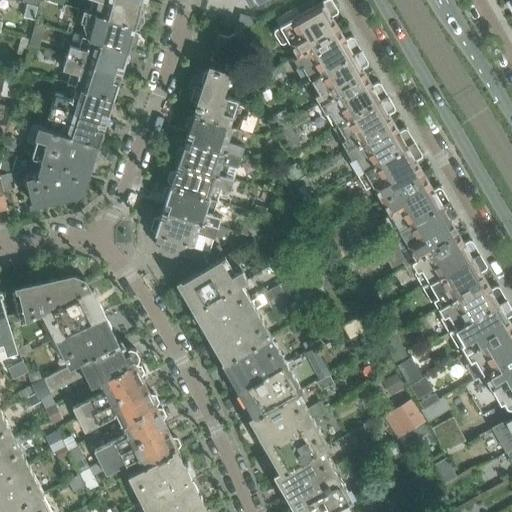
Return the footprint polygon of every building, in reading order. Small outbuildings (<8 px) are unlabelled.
[(86,9),(85,12),(95,15),(135,26),(138,27),(142,20),(143,20),(143,19),(142,10),(139,9),(142,2),(133,0),(92,0),(89,10),(86,9)] [(275,30),(274,31),(280,42),(284,42),(287,40),(298,58),(294,60),(341,33),(332,17),(332,16),(337,13),(338,10),(331,0),(324,0),(323,1),(300,14),(296,7),(282,15),(281,20),(283,26),(280,27),(275,30)] [(27,4),(24,17),(34,20),(38,6),(27,4)] [(65,5),(63,13),(76,17),(79,10),(65,5)] [(85,12),(82,21),(87,22),(83,38),(93,41),(128,51),(128,50),(131,51),(135,48),(138,39),(137,39),(136,35),(136,34),(133,33),(134,29),(135,26),(95,15),(85,12)] [(240,16),(234,36),(241,31),(259,21),(240,16)] [(30,39),(28,44),(34,46),(38,47),(44,25),(34,22),(31,34),(30,38),(30,39)] [(218,34),(212,53),(238,60),(239,60),(242,61),(247,44),(241,31),(234,36),(231,38),(218,34)] [(341,33),(294,60),(299,70),(297,71),(305,85),(362,51),(354,37),(351,37),(345,40),(345,39),(341,33)] [(21,37),(17,53),(25,56),(28,46),(28,45),(28,44),(30,39),(21,37)] [(71,48),(67,58),(120,75),(122,71),(123,67),(124,64),(128,61),(128,60),(129,60),(129,59),(129,58),(129,57),(129,56),(129,55),(129,54),(129,53),(128,52),(128,51),(93,41),(83,38),(78,50),(71,48)] [(45,51),(43,56),(56,60),(65,61),(66,58),(45,51)] [(362,51),(305,85),(312,97),(314,96),(320,106),(367,78),(362,68),(367,65),(368,62),(362,51)] [(210,66),(209,66),(232,72),(234,73),(238,60),(212,53),(210,66)] [(66,61),(64,70),(71,72),(68,84),(113,99),(114,96),(118,93),(118,92),(119,91),(119,90),(119,89),(119,88),(119,87),(119,86),(119,85),(118,84),(118,83),(119,79),(120,76),(120,75),(67,58),(66,61)] [(282,65),(272,70),(274,72),(275,75),(285,70),(283,67),(282,65)] [(196,87),(192,100),(198,102),(194,113),(230,126),(233,116),(239,100),(229,96),(225,95),(232,72),(209,66),(209,69),(204,71),(204,70),(201,79),(205,83),(203,89),(196,87)] [(20,77),(18,87),(26,90),(29,80),(20,77)] [(320,106),(313,110),(325,130),(333,126),(336,124),(338,127),(388,97),(380,83),(377,82),(372,85),(371,85),(367,78),(320,106)] [(56,95),(52,105),(105,122),(109,111),(110,111),(110,110),(111,110),(112,109),(113,108),(113,107),(114,106),(114,105),(114,104),(114,103),(114,102),(114,101),(113,100),(113,99),(68,84),(63,97),(56,95)] [(269,88),(261,93),(266,103),(275,98),(269,88)] [(3,97),(1,105),(6,106),(12,107),(14,99),(3,97)] [(336,124),(333,126),(334,129),(342,141),(347,151),(394,124),(388,114),(389,114),(394,111),(395,108),(388,97),(338,127),(336,124)] [(52,105),(49,117),(57,119),(52,132),(96,144),(98,145),(98,144),(99,143),(100,142),(101,142),(101,141),(102,141),(103,140),(103,139),(104,138),(104,137),(104,136),(104,135),(104,134),(104,133),(103,132),(103,131),(104,127),(105,123),(105,122),(52,105)] [(285,109),(273,115),(280,127),(289,123),(292,120),(285,109)] [(188,116),(185,125),(186,125),(189,129),(186,138),(241,156),(245,146),(237,143),(241,130),(239,129),(230,126),(194,113),(194,114),(189,116),(188,116)] [(242,120),(239,129),(241,130),(252,133),(254,124),(242,120)] [(289,123),(280,127),(292,150),(301,146),(289,123)] [(394,124),(347,151),(354,162),(351,164),(358,177),(365,173),(415,143),(407,129),(407,128),(404,128),(399,131),(398,131),(394,124)] [(31,126),(26,142),(36,145),(32,157),(40,160),(43,161),(86,174),(87,174),(87,172),(90,171),(92,165),(90,162),(94,149),(96,144),(52,132),(38,128),(31,126)] [(4,142),(3,148),(13,152),(16,138),(6,136),(4,142)] [(178,148),(175,156),(175,157),(178,161),(234,180),(241,156),(186,138),(183,146),(178,148)] [(274,140),(267,145),(273,156),(280,152),(274,140)] [(365,173),(358,177),(366,189),(372,185),(382,202),(425,177),(415,160),(416,160),(421,157),(421,154),(422,154),(415,143),(365,173)] [(4,152),(0,165),(0,168),(12,172),(17,155),(4,152)] [(37,174),(26,177),(32,203),(42,201),(49,199),(71,194),(73,193),(77,193),(81,189),(82,186),(84,184),(85,178),(86,174),(43,161),(37,174)] [(170,171),(167,180),(171,184),(170,185),(218,201),(222,187),(230,189),(232,184),(234,180),(178,161),(176,169),(170,171)] [(295,163),(282,170),(290,183),(302,175),(295,163)] [(425,177),(382,202),(389,214),(383,218),(393,235),(449,202),(441,187),(438,187),(433,190),(433,189),(432,189),(425,177)] [(165,187),(162,196),(165,200),(163,209),(218,227),(221,217),(213,215),(218,201),(170,185),(165,187)] [(449,202),(393,235),(400,248),(396,250),(406,267),(459,236),(450,220),(450,219),(456,216),(456,213),(449,202)] [(265,216),(267,208),(256,204),(254,212),(265,216)] [(283,205),(274,210),(280,221),(290,215),(283,205)] [(154,219),(151,227),(155,232),(155,233),(158,234),(156,240),(160,242),(159,246),(159,247),(162,251),(162,252),(171,255),(171,254),(175,253),(176,253),(177,252),(178,251),(181,241),(201,248),(208,250),(211,248),(215,237),(218,227),(163,209),(160,217),(159,217),(154,219)] [(299,214),(291,218),(297,227),(304,223),(299,214)] [(243,223),(239,234),(253,239),(257,228),(243,223)] [(218,227),(215,237),(226,240),(229,231),(218,227)] [(332,232),(322,238),(335,260),(345,255),(332,232)] [(302,233),(277,247),(283,257),(307,242),(302,233)] [(459,236),(406,267),(411,277),(416,274),(424,287),(430,284),(480,254),(472,240),(469,240),(464,243),(463,243),(459,236)] [(178,251),(177,252),(186,256),(197,260),(201,248),(181,241),(178,251)] [(197,260),(193,262),(198,271),(203,269),(225,256),(218,244),(211,248),(208,250),(201,248),(197,260)] [(198,271),(179,282),(180,284),(179,287),(183,292),(186,293),(192,304),(195,309),(241,283),(247,279),(242,269),(231,252),(225,256),(203,269),(198,271)] [(430,284),(424,287),(431,300),(433,299),(440,309),(486,282),(480,272),(481,272),(481,271),(486,268),(486,265),(480,254),(430,284)] [(29,285),(19,287),(25,320),(43,312),(89,288),(88,287),(86,283),(84,279),(73,275),(58,279),(55,277),(49,278),(47,281),(32,284),(29,285)] [(289,278),(278,284),(283,292),(283,293),(285,296),(286,296),(296,290),(289,278)] [(486,282),(440,309),(443,315),(440,316),(450,334),(457,330),(507,301),(499,286),(497,285),(490,289),(490,288),(486,282)] [(241,283),(195,309),(196,311),(195,314),(197,317),(198,320),(202,321),(209,333),(211,336),(256,309),(251,300),(241,283)] [(278,284),(263,294),(267,302),(283,292),(278,284)] [(89,288),(43,312),(55,339),(102,315),(101,313),(96,302),(95,299),(96,296),(93,290),(90,290),(89,288)] [(0,341),(3,341),(7,352),(17,349),(0,293),(0,341)] [(283,293),(278,296),(283,304),(285,307),(291,304),(286,296),(285,296),(283,293)] [(263,294),(251,300),(256,309),(268,302),(267,302),(263,294)] [(457,330),(450,334),(458,346),(461,345),(466,354),(511,326),(507,317),(511,314),(511,309),(507,301),(457,330)] [(256,309),(211,336),(212,337),(217,346),(219,349),(220,351),(219,355),(222,360),(225,361),(226,362),(270,336),(272,335),(256,309)] [(16,313),(7,315),(9,324),(19,321),(16,313)] [(102,315),(55,339),(69,366),(116,342),(115,341),(117,338),(114,332),(110,331),(109,327),(102,315)] [(511,326),(466,354),(472,364),(467,368),(474,381),(484,375),(511,358),(511,326)] [(365,331),(349,340),(354,349),(370,340),(365,331)] [(395,335),(383,343),(394,363),(407,356),(395,335)] [(226,362),(225,363),(226,365),(225,368),(228,373),(231,374),(232,376),(234,379),(239,386),(241,390),(286,363),(270,336),(226,362)] [(309,337),(298,343),(303,352),(314,346),(309,337)] [(69,366),(44,378),(50,391),(51,392),(85,374),(91,385),(100,381),(134,363),(138,361),(139,356),(136,349),(135,349),(130,348),(130,347),(126,349),(125,347),(121,340),(116,342),(69,366)] [(29,343),(18,348),(21,356),(32,351),(29,343)] [(315,347),(304,353),(318,379),(318,380),(329,374),(328,373),(315,347)] [(411,357),(397,365),(408,384),(422,376),(411,357)] [(511,358),(484,375),(501,405),(503,403),(506,407),(510,407),(511,405),(511,358)] [(20,361),(8,367),(13,377),(25,371),(20,361)] [(105,390),(73,407),(79,419),(145,384),(142,377),(139,372),(142,369),(140,365),(136,365),(135,364),(134,363),(100,381),(105,390)] [(286,363),(241,390),(246,399),(248,403),(249,405),(249,408),(252,414),(255,414),(256,415),(300,389),(286,363)] [(39,371),(29,375),(33,384),(42,379),(39,371)] [(396,372),(382,381),(390,395),(405,387),(396,372)] [(329,375),(316,382),(321,390),(334,383),(329,375)] [(425,376),(409,385),(418,399),(433,390),(425,376)] [(33,384),(30,385),(35,393),(38,397),(50,391),(44,378),(42,379),(33,384)] [(145,384),(79,419),(85,431),(117,415),(121,424),(156,406),(156,405),(158,401),(159,401),(155,394),(155,395),(151,394),(150,393),(145,384)] [(30,385),(18,391),(22,400),(27,397),(35,393),(30,385)] [(256,415),(251,418),(253,420),(252,423),(255,429),(258,429),(266,443),(267,445),(312,418),(327,410),(321,400),(307,409),(297,393),(301,390),(300,389),(256,415)] [(435,392),(419,402),(423,409),(439,399),(435,392)] [(35,393),(27,397),(32,405),(40,401),(38,397),(35,393)] [(423,409),(422,409),(428,421),(433,418),(436,422),(453,413),(443,397),(439,399),(423,409)] [(410,399),(390,412),(405,434),(425,421),(410,399)] [(55,403),(46,408),(51,419),(53,424),(63,418),(55,403)] [(126,434),(94,450),(100,461),(132,445),(167,427),(163,419),(165,415),(162,408),(157,408),(156,406),(121,424),(126,434)] [(1,410),(0,410),(0,445),(15,438),(1,410)] [(453,416),(431,427),(433,429),(446,452),(465,441),(466,441),(453,416)] [(511,416),(491,428),(505,453),(511,449),(511,416)] [(312,418),(267,445),(268,447),(273,455),(275,459),(276,460),(275,463),(278,469),(282,470),(282,471),(327,444),(312,418)] [(424,424),(398,439),(403,447),(429,433),(424,424)] [(132,445),(100,461),(104,469),(107,474),(138,458),(143,467),(178,449),(178,448),(179,440),(178,439),(177,437),(176,437),(173,437),(172,437),(169,432),(167,427),(132,445)] [(57,431),(45,437),(53,452),(55,451),(65,446),(57,431)] [(72,435),(63,439),(68,451),(77,446),(76,444),(72,435)] [(0,480),(29,465),(15,438),(0,445),(0,480)] [(282,471),(277,474),(278,476),(277,479),(280,485),(283,486),(291,500),(292,501),(338,474),(323,448),(328,445),(327,444),(282,471)] [(65,446),(55,451),(59,459),(69,454),(67,451),(65,446)] [(143,467),(129,474),(142,502),(189,478),(188,476),(181,462),(182,459),(179,454),(176,452),(178,450),(178,449),(143,467)] [(84,457),(73,463),(78,473),(89,467),(84,457)] [(446,457),(435,464),(445,483),(457,477),(446,457)] [(344,460),(335,465),(340,473),(349,468),(344,460)] [(100,461),(89,467),(93,475),(104,469),(100,461)] [(29,465),(0,480),(0,511),(3,511),(42,493),(43,492),(29,465)] [(89,467),(78,473),(79,474),(85,486),(87,491),(98,485),(93,475),(89,467)] [(79,474),(67,480),(73,492),(85,486),(79,474)] [(338,474),(292,501),(293,502),(294,504),(298,511),(328,511),(332,510),(352,500),(338,474)] [(189,478),(142,502),(146,511),(191,511),(197,509),(203,506),(202,504),(203,501),(200,495),(197,494),(190,480),(189,478)] [(385,486),(373,493),(382,508),(393,501),(385,486)] [(51,511),(42,493),(3,511),(51,511)]
